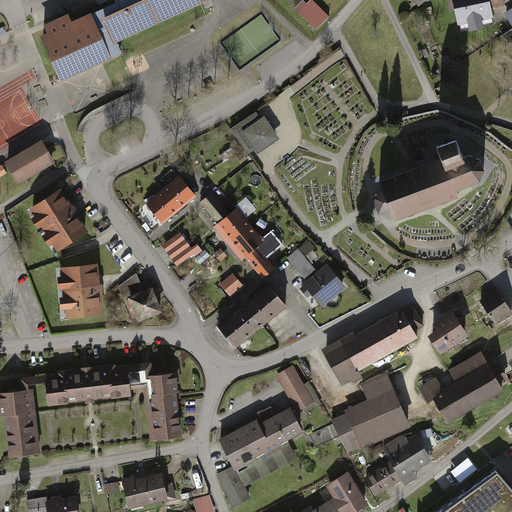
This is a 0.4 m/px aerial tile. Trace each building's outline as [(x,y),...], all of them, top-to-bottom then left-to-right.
[(35,40),(56,86),(110,62),(105,50),(202,7),(198,0),(111,0),(114,5),(70,24),(67,17),(42,28),(45,36),(35,40)] [(312,0),(309,0),(298,12),(317,30),(329,18),(312,0)] [(456,0),(462,31),(493,24),(490,6),(505,4),(503,0),(456,0)] [(511,7),(502,14),(511,28),(511,27),(511,7)] [(511,44),(511,27),(511,28),(499,36),(508,45),(510,42),(511,44)] [(209,84),(200,88),(203,96),(212,91),(209,84)] [(247,160),(276,141),(256,111),(227,130),(247,160)] [(42,140),(5,162),(17,184),(54,162),(42,140)] [(464,157),(456,140),(439,146),(439,145),(436,146),(437,149),(430,151),(434,161),(379,182),(384,195),(377,198),(382,209),(388,206),(394,220),(460,196),(457,189),(480,180),(484,170),(480,160),(470,155),(464,157)] [(176,173),(159,187),(178,211),(195,197),(176,173)] [(159,187),(141,201),(161,225),(178,211),(159,187)] [(61,189),(30,210),(35,218),(32,220),(39,230),(42,228),(47,235),(44,237),(51,248),(54,246),(58,252),(89,232),(78,215),(80,213),(75,206),(73,208),(61,189)] [(214,225),(227,215),(210,194),(197,204),(214,225)] [(247,226),(234,209),(227,215),(214,225),(213,226),(226,243),(247,226)] [(261,242),(247,226),(226,243),(240,259),(241,258),(255,247),(261,242)] [(158,248),(173,268),(190,255),(192,258),(199,253),(194,246),(188,250),(177,234),(158,248)] [(283,257),(303,282),(315,272),(304,258),(313,251),(304,241),(283,257)] [(255,247),(241,258),(260,280),(273,269),(255,247)] [(200,262),(209,257),(206,252),(197,257),(200,262)] [(303,282),(300,284),(302,286),(298,289),(305,297),(308,294),(320,307),(343,287),(323,264),(315,272),(303,282)] [(64,320),(101,316),(99,296),(101,296),(100,286),(98,287),(95,266),(58,270),(59,279),(55,280),(57,293),(61,292),(62,302),(58,303),(59,313),(63,313),(64,320)] [(136,324),(161,313),(151,289),(142,292),(135,275),(116,288),(122,302),(125,300),(136,324)] [(241,289),(229,275),(216,286),(228,300),(241,289)] [(264,284),(212,327),(232,350),(284,308),(264,284)] [(478,302),(494,326),(511,315),(495,290),(478,302)] [(338,341),(355,373),(415,342),(411,333),(421,328),(411,310),(402,315),(400,311),(352,336),(351,334),(338,341)] [(466,339),(450,313),(430,325),(435,333),(427,338),(438,356),(466,339)] [(359,379),(355,373),(338,341),(319,351),(338,388),(348,383),(349,384),(359,379)] [(433,398),(447,421),(459,414),(460,416),(465,414),(463,411),(475,404),(477,406),(481,404),(479,401),(503,388),(499,381),(506,377),(501,368),(493,373),(483,354),(452,372),(458,383),(444,391),(437,379),(423,387),(430,399),(433,398)] [(7,458),(39,455),(31,390),(26,391),(26,387),(43,385),(46,407),(131,397),(130,391),(142,389),(149,442),(180,438),(176,400),(178,399),(177,384),(179,383),(178,369),(151,372),(150,363),(114,368),(114,365),(54,372),(54,375),(17,379),(18,392),(0,394),(0,418),(2,418),(7,458)] [(274,374),(295,412),(300,409),(304,415),(320,405),(306,381),(302,384),(291,364),(274,374)] [(360,449),(408,429),(387,374),(358,386),(365,402),(342,412),(360,449)] [(253,421),(214,441),(228,469),(215,476),(231,507),(248,498),(243,487),(294,461),(284,442),(301,434),(289,410),(275,417),(269,405),(250,415),(253,421)] [(305,434),(313,449),(337,438),(330,423),(305,434)] [(399,482),(402,488),(415,480),(412,474),(430,463),(413,436),(404,441),(401,436),(379,449),(387,463),(399,482)] [(470,459),(452,473),(462,485),(479,471),(470,459)] [(399,482),(387,463),(361,479),(373,498),(399,482)] [(119,479),(128,511),(174,499),(170,482),(165,484),(161,466),(134,473),(134,476),(119,479)] [(511,511),(511,485),(497,468),(433,511),(511,511)] [(330,500),(327,502),(333,511),(358,511),(366,507),(346,473),(323,488),(330,500)] [(103,485),(105,495),(119,492),(117,482),(103,485)] [(78,511),(76,495),(62,497),(62,494),(51,496),(52,499),(48,500),(46,501),(48,511),(78,511)] [(191,500),(195,511),(213,511),(208,495),(191,500)] [(47,497),(25,502),(26,511),(48,511),(46,501),(48,500),(47,497)] [(333,511),(327,502),(310,511),(333,511)]
